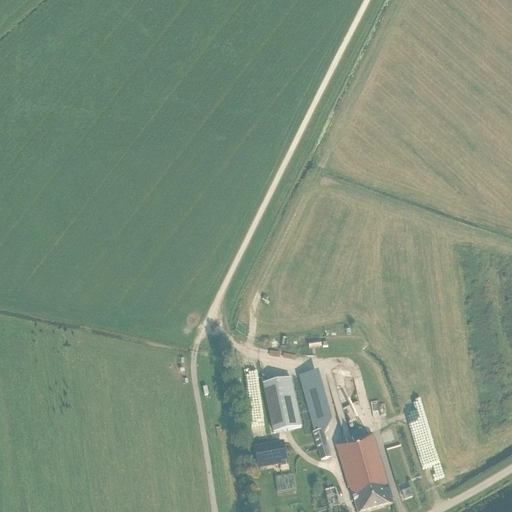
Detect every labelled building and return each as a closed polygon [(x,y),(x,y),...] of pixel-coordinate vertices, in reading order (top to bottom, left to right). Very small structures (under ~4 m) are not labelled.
[(282,336),(279,345),(284,347),(287,338),(282,336)] [(309,341),(310,347),(322,345),(321,339),(309,341)] [(298,377),(314,434),(322,431),(323,435),(324,434),(331,421),(318,372),(298,377)] [(273,433),(301,428),(290,379),(263,385),(273,433)] [(364,438),(361,429),(349,433),(352,442),(335,446),(348,489),(350,488),(356,511),(368,511),(393,505),(373,436),(364,438)] [(321,461),(330,458),(323,435),(322,431),(314,434),(313,434),(321,461)] [(255,450),(259,470),(285,465),(282,445),(255,450)] [(296,487),(295,473),(277,474),(277,488),(296,487)] [(410,486),(401,490),(405,499),(414,495),(410,486)]
